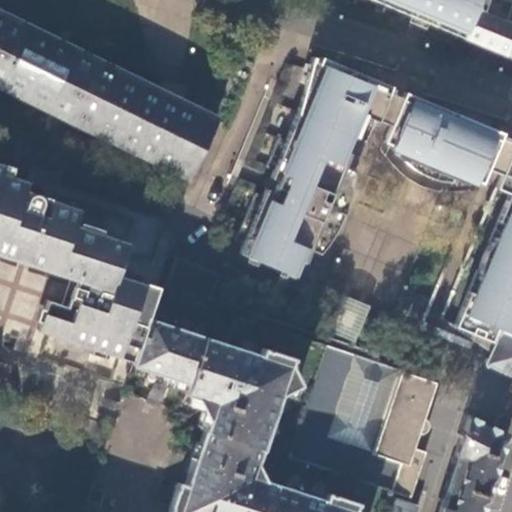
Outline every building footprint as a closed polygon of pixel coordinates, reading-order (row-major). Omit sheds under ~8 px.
[(476,9),(481,11),(484,0),(375,0),(413,15),(416,8),(432,14),(429,22),(458,34),(465,37),(468,29),(476,9)] [(511,0),(503,0),(511,3),(511,4),(506,21),(511,23),(511,0)] [(511,23),(506,21),(481,11),(476,9),(468,29),(465,37),(511,56),(511,23)] [(0,84),(187,177),(217,118),(170,95),(0,11),(0,84)] [(296,259),(300,261),(306,246),(342,163),(348,149),(342,147),(348,133),(354,135),(360,121),(374,126),(377,119),(388,91),(391,85),(363,73),(362,76),(349,71),(350,68),(322,56),(316,70),(288,62),(225,212),(242,219),(234,239),(248,245),(245,252),(266,261),(272,250),(296,259)] [(402,97),(388,91),(377,119),(390,125),(402,97)] [(477,176),(483,177),(487,168),(500,139),(497,130),(460,115),(452,116),(449,113),(448,112),(447,111),(443,113),(430,108),(428,113),(415,108),(419,98),(405,92),(402,97),(390,125),(386,136),(392,139),(391,144),(397,147),(411,152),(408,159),(407,162),(422,173),(424,166),(435,171),(432,178),(450,181),(451,178),(454,171),(468,177),(474,180),(477,176)] [(460,115),(419,98),(415,108),(428,113),(430,108),(443,113),(447,111),(448,112),(449,113),(452,116),(460,115)] [(511,147),(511,143),(500,139),(487,168),(501,174),(511,147)] [(408,159),(411,152),(397,147),(394,153),(408,159)] [(511,147),(501,174),(500,175),(495,187),(508,193),(488,241),(489,243),(477,270),(475,270),(452,325),(440,317),(436,326),(423,321),(421,326),(469,346),(474,340),(474,341),(476,336),(487,340),(483,346),(494,354),(499,349),(511,356),(511,147)] [(154,251),(165,219),(56,184),(48,206),(40,204),(41,198),(37,194),(30,194),(26,199),(21,197),(27,179),(1,170),(3,162),(0,161),(0,246),(2,248),(0,254),(0,255),(14,260),(16,253),(21,254),(25,242),(34,245),(30,258),(34,260),(32,266),(46,270),(48,264),(77,274),(67,305),(56,302),(46,330),(92,346),(89,353),(103,358),(105,350),(120,355),(142,288),(155,293),(167,255),(154,251)] [(342,163),(306,246),(318,252),(327,237),(336,224),(347,197),(351,167),(342,163)] [(432,178),(435,171),(424,166),(422,173),(432,178)] [(465,183),(468,177),(454,171),(451,178),(465,183)] [(272,250),(266,261),(290,271),(296,259),(272,250)] [(416,511),(418,506),(390,497),(392,491),(412,498),(413,495),(397,489),(404,464),(374,454),(404,372),(321,345),(282,331),(164,292),(162,295),(140,339),(132,365),(187,385),(184,393),(194,396),(207,422),(184,484),(178,482),(168,511),(416,511)] [(345,309),(340,322),(350,326),(355,313),(345,309)] [(474,340),(469,346),(485,353),(482,360),(511,373),(511,356),(499,349),(494,354),(483,346),(487,340),(476,336),(474,341),(474,340)] [(439,509),(448,511),(483,511),(491,486),(508,431),(468,413),(461,433),(456,436),(459,440),(453,459),(454,460),(439,509)]
